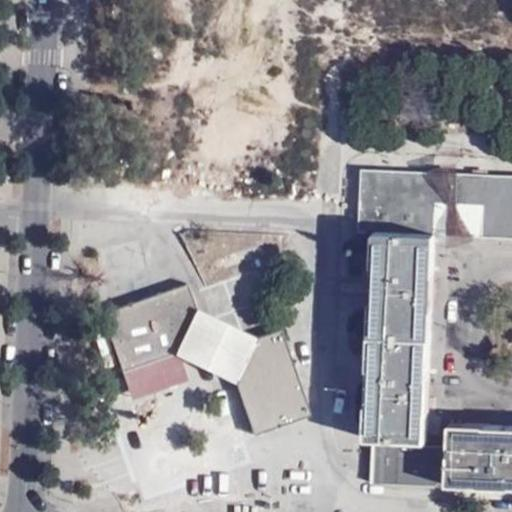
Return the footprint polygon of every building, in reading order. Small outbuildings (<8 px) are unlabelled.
[(357,227),(374,228),(434,231),(511,236),(511,176),(361,168),(357,227)] [(434,231),(374,228),(368,331),(430,334),(432,287),(434,231)] [(185,284),(99,311),(120,369),(174,349),(196,307),(185,284)] [(196,307),(174,349),(237,382),(258,336),(196,307)] [(258,336),(237,382),(255,432),(312,409),(281,327),(258,336)] [(430,334),(368,331),(363,435),(425,438),(427,386),(430,334)] [(511,424),(446,421),(446,446),(444,481),(494,483),(511,483),(511,424)] [(367,481),(391,482),(393,444),(370,443),(367,481)] [(432,481),(444,481),(446,446),(393,444),(391,482),(432,484),(432,481)]
